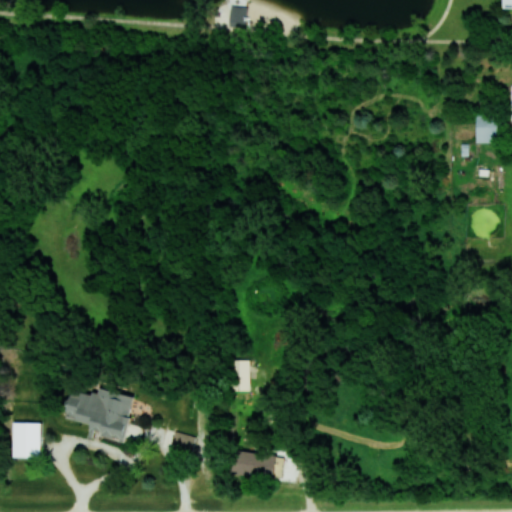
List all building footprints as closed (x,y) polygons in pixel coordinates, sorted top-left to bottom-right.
[(233,6),(231,25),(249,27),(251,8),(233,6)] [(476,141),(501,142),(502,116),(476,115),(476,141)] [(250,359),(231,359),(232,390),(250,390),(250,359)] [(125,440),(135,396),(100,388),(99,395),(72,389),(65,417),(91,423),(88,436),(93,437),(94,433),(125,440)] [(41,457),(42,422),(15,422),(14,456),(41,457)] [(196,435),(174,432),(172,449),(194,452),(196,435)] [(277,453),(231,450),(230,474),(275,477),(277,453)]
